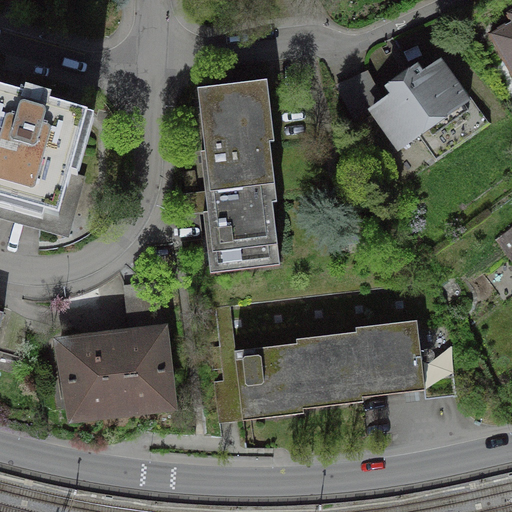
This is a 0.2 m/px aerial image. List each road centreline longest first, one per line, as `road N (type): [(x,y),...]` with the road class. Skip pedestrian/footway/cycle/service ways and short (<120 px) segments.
road 1 (secondary): [(511,448),(386,473),(260,483),(108,470),(0,447)]
road 2 (residential): [(151,61),(145,168),(137,207),(118,238),(82,263),(29,271),(0,266)]
road 3 (residential): [(151,61),(362,41)]
road 4 (residential): [(0,39),(84,63),(151,61)]
